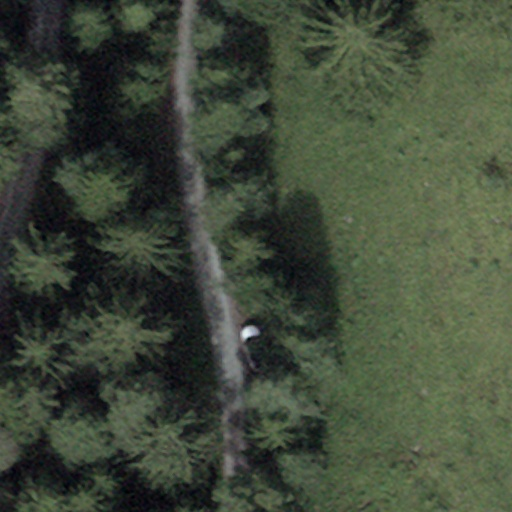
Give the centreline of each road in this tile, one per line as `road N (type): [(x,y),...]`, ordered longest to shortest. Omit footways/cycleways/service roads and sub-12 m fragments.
road 1 (track): [(237,511),(229,362),(190,104),(197,0)]
road 2 (track): [(49,0),(39,101),(0,231)]
